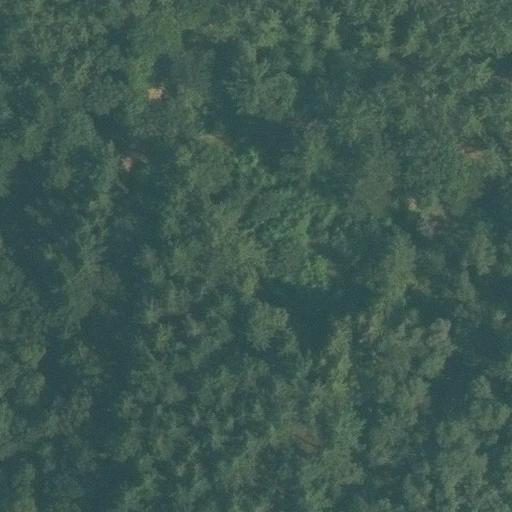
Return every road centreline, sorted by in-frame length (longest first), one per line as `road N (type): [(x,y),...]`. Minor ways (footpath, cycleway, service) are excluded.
road 1 (track): [(230,0),(169,66),(154,101),(53,511)]
road 2 (track): [(396,511),(154,101)]
road 3 (track): [(0,281),(117,153),(144,138)]
